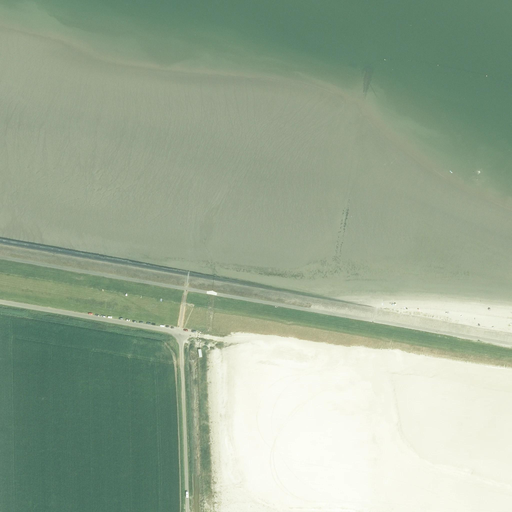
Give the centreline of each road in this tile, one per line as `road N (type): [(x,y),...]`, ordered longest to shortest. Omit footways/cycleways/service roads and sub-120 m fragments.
road 1 (residential): [(181,333),(207,348),(244,468),(267,484),(406,511)]
road 2 (unclassified): [(181,333),(0,302)]
road 3 (unclassified): [(188,511),(181,333)]
